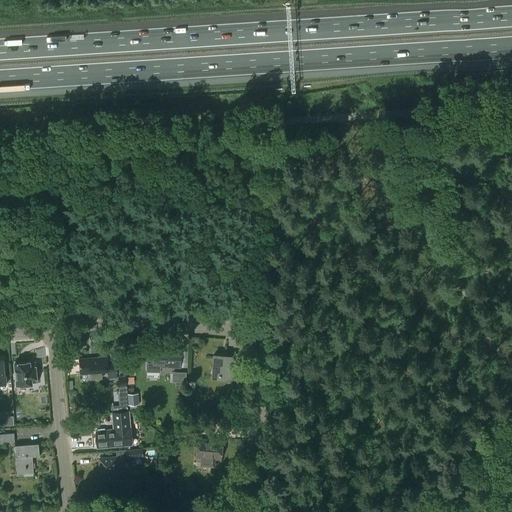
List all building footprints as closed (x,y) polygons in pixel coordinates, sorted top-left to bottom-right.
[(147,349),(147,365),(180,366),(180,350),(147,349)] [(213,354),(211,377),(231,379),(233,356),(213,354)] [(106,356),(78,358),(80,374),(107,371),(108,378),(116,377),(115,363),(107,364),(106,356)] [(36,381),(35,363),(29,363),(29,361),(14,362),(16,385),(31,384),(31,382),(36,381)] [(137,394),(128,395),(130,405),(138,404),(137,394)] [(111,430),(95,431),(97,447),(130,445),(128,410),(110,411),(111,430)] [(189,417),(188,431),(200,433),(202,418),(189,417)] [(13,433),(0,433),(0,441),(14,441),(13,433)] [(197,438),(195,456),(201,457),(200,465),(213,466),(214,458),(220,458),(222,440),(197,438)] [(37,443),(14,445),(15,457),(17,457),(18,474),(33,472),(32,462),(30,462),(30,455),(38,455),(37,443)] [(142,450),(126,451),(126,457),(126,459),(128,459),(142,458),(142,450)] [(99,466),(98,466),(98,474),(112,473),(112,479),(123,478),(122,470),(121,471),(120,457),(98,459),(99,466)] [(160,481),(159,481),(150,481),(147,481),(147,492),(150,492),(150,494),(160,494),(160,492),(160,481)]
